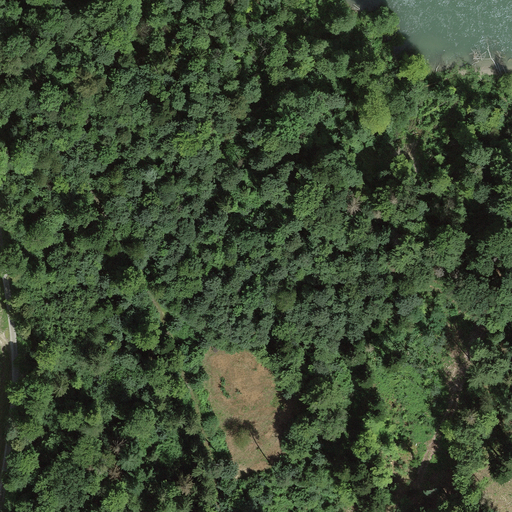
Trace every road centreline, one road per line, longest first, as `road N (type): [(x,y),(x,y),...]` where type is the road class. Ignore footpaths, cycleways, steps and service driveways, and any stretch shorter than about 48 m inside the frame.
road 1 (track): [(224,511),(205,419),(150,295),(0,34)]
road 2 (track): [(0,505),(13,383),(0,248)]
